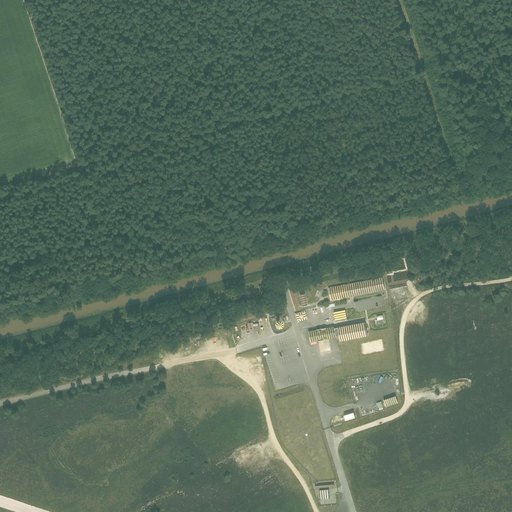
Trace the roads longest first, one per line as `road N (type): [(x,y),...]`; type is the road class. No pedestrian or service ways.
road 1 (track): [(255,341),(0,403)]
road 2 (unclassified): [(511,220),(282,280)]
road 3 (track): [(466,193),(400,0)]
road 4 (track): [(79,160),(24,0)]
